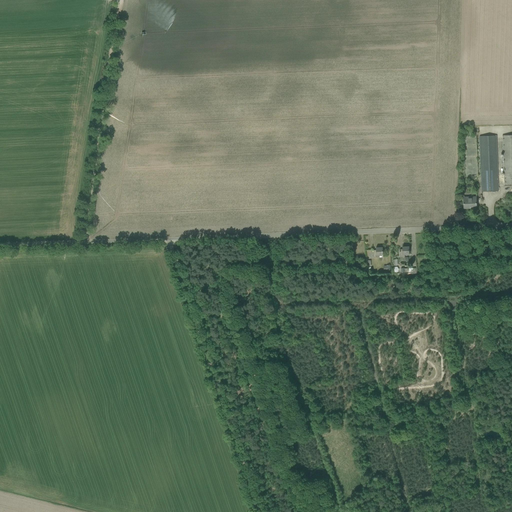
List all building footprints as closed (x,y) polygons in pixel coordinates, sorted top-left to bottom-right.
[(511,135),(502,135),(504,185),(511,185),(511,189),(511,188),(511,135)] [(496,136),(479,136),(481,192),(498,191),(496,136)] [(463,199),(464,203),(464,208),(476,208),(476,198),(463,199)] [(409,254),(409,246),(402,247),(402,249),(400,249),(400,256),(405,256),(404,255),(409,254)] [(383,255),(383,247),(376,248),(376,250),(373,250),(373,257),(378,257),(378,255),(383,255)]
